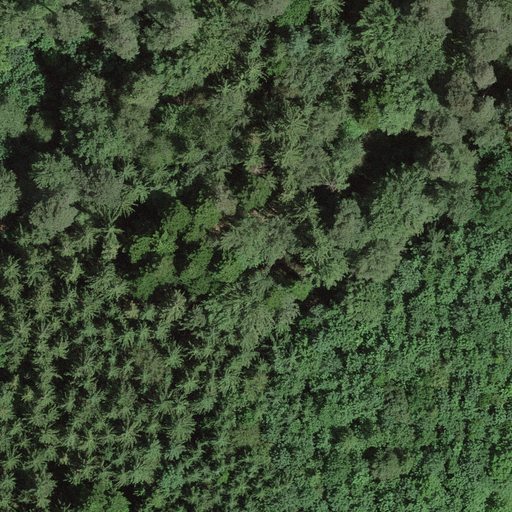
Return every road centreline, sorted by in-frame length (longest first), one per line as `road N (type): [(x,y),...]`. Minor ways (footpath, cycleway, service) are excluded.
road 1 (track): [(0,501),(141,458),(273,329),(319,298),(439,227),(511,210)]
road 2 (track): [(266,0),(163,101),(0,223)]
